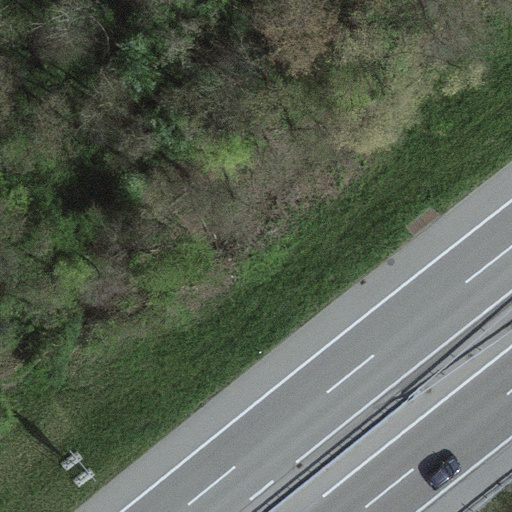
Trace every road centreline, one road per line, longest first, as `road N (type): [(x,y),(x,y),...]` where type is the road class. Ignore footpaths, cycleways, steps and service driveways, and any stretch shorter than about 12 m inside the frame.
road 1 (motorway): [(511,245),(179,511)]
road 2 (motorway): [(356,511),(511,387)]
